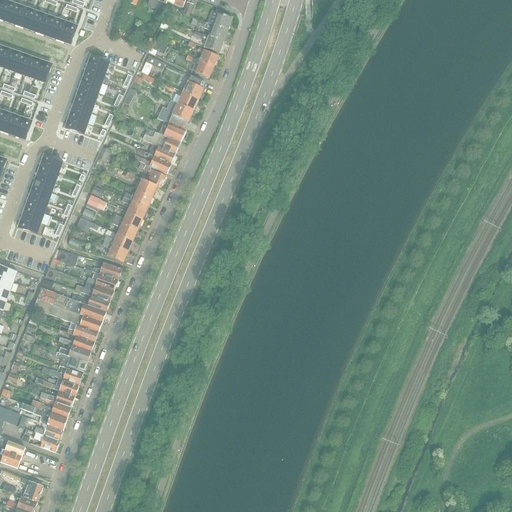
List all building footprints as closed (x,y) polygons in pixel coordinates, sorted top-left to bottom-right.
[(149,0),(149,4),(150,7),(155,9),(159,8),(161,2),(166,4),(167,2),(175,5),(176,0),(149,0)] [(5,1),(0,16),(0,20),(9,23),(16,5),(5,1)] [(188,3),(183,15),(189,17),(193,5),(188,3)] [(16,5),(9,23),(19,27),(26,9),(16,5)] [(26,9),(19,27),(29,31),(36,12),(26,9)] [(212,11),(208,23),(210,24),(228,30),(232,18),(217,13),(212,11)] [(36,12),(29,31),(40,34),(46,16),(36,12)] [(46,16),(40,34),(50,38),(56,20),(46,16)] [(56,20),(50,38),(60,41),(66,23),(56,20)] [(199,21),(197,26),(204,28),(211,31),(209,37),(224,42),(228,30),(210,24),(208,23),(206,23),(199,21)] [(66,23),(60,41),(70,45),(77,27),(66,23)] [(195,32),(193,37),(207,42),(205,48),(220,54),(224,42),(209,37),(202,34),(202,35),(195,32)] [(1,47),(0,48),(0,67),(4,69),(11,51),(1,47)] [(199,48),(198,51),(203,54),(200,61),(199,61),(200,62),(201,61),(214,68),(219,57),(199,48)] [(11,51),(4,69),(14,73),(21,54),(11,51)] [(21,54),(14,73),(25,76),(31,58),(21,54)] [(146,63),(141,72),(147,75),(148,73),(146,72),(149,64),(162,70),(165,64),(149,56),(145,63),(146,63)] [(188,56),(186,59),(193,62),(192,63),(199,66),(195,73),(209,79),(214,68),(201,61),(200,62),(199,61),(188,56)] [(91,57),(87,67),(105,74),(109,63),(91,57)] [(31,58),(25,76),(35,80),(41,62),(31,58)] [(41,62),(35,80),(45,84),(52,65),(41,62)] [(87,67),(84,78),(102,84),(105,74),(87,67)] [(191,76),(183,92),(199,100),(204,89),(202,88),(205,83),(191,76)] [(84,78),(80,88),(98,94),(102,84),(84,78)] [(80,88),(76,98),(95,104),(98,94),(80,88)] [(183,92),(178,104),(193,111),(199,100),(183,92)] [(76,98),(73,108),(91,114),(95,104),(76,98)] [(155,105),(155,113),(156,117),(158,118),(157,119),(164,122),(183,130),(187,122),(188,122),(193,111),(178,104),(172,101),(168,110),(163,108),(162,109),(155,105)] [(73,108),(69,118),(87,125),(91,114),(73,108)] [(1,111),(0,113),(0,131),(4,133),(11,115),(1,111)] [(11,115),(4,133),(15,137),(21,119),(11,115)] [(69,118),(65,129),(84,135),(87,125),(69,118)] [(21,119),(15,137),(25,140),(32,122),(21,119)] [(164,122),(159,134),(180,143),(181,143),(186,132),(183,130),(164,122)] [(148,129),(143,140),(176,154),(180,143),(159,134),(156,133),(155,133),(148,129)] [(143,140),(153,144),(149,154),(154,157),(172,164),(176,154),(143,140)] [(133,143),(131,146),(145,152),(146,149),(133,143)] [(103,148),(98,159),(105,162),(110,151),(103,148)] [(135,156),(134,159),(141,163),(150,167),(152,168),(167,174),(172,164),(154,157),(149,154),(149,155),(148,154),(147,157),(151,159),(151,158),(153,158),(151,163),(135,156)] [(44,156),(40,167),(59,173),(62,163),(44,156)] [(141,163),(139,168),(150,172),(147,178),(142,175),(140,178),(161,187),(167,174),(152,168),(150,167),(141,163)] [(40,167),(37,177),(55,183),(59,173),(40,167)] [(128,173),(125,178),(133,181),(135,176),(128,173)] [(37,177),(33,187),(51,194),(55,183),(37,177)] [(143,180),(138,191),(153,197),(158,186),(143,180)] [(33,187),(30,197),(48,204),(51,194),(33,187)] [(95,187),(92,194),(101,198),(104,192),(95,187)] [(126,193),(124,197),(148,208),(153,197),(138,191),(135,197),(126,193)] [(91,196),(87,204),(97,208),(100,200),(91,196)] [(30,197),(26,207),(44,214),(48,204),(30,197)] [(124,197),(122,202),(131,206),(128,213),(143,219),(148,208),(124,197)] [(26,207),(22,218),(40,224),(44,214),(26,207)] [(85,209),(83,215),(92,219),(95,214),(85,209)] [(116,216),(114,220),(138,230),(143,219),(128,213),(125,219),(116,216)] [(22,218),(19,228),(37,235),(42,237),(46,226),(40,224),(22,218)] [(81,218),(76,228),(87,233),(91,223),(81,218)] [(114,220),(112,224),(121,228),(118,235),(133,241),(138,230),(114,220)] [(106,238),(104,242),(128,252),(133,241),(118,235),(115,242),(106,238)] [(71,239),(69,244),(78,248),(81,243),(71,239)] [(104,242),(103,246),(111,250),(108,257),(123,263),(128,252),(104,242)] [(68,253),(57,250),(54,259),(65,263),(68,253)] [(93,272),(100,274),(119,281),(123,269),(104,262),(102,269),(94,267),(93,272)] [(0,266),(0,277),(14,283),(17,273),(0,266)] [(89,278),(87,282),(96,285),(114,292),(119,281),(100,274),(97,281),(89,278)] [(0,277),(0,288),(10,292),(14,283),(0,277)] [(88,289),(86,294),(92,296),(110,303),(114,292),(96,285),(93,291),(88,289)] [(0,288),(0,299),(7,302),(10,292),(0,288)] [(41,289),(38,299),(103,323),(106,313),(72,300),(41,289)] [(73,296),(72,300),(106,313),(110,303),(92,296),(89,302),(73,296)] [(103,323),(38,299),(34,310),(72,323),(99,333),(103,323)] [(30,320),(26,330),(34,333),(38,322),(30,320)] [(72,323),(70,330),(61,327),(59,331),(76,337),(95,343),(99,333),(72,323)] [(25,335),(22,340),(26,341),(34,344),(36,339),(25,335)] [(59,342),(72,347),(91,354),(95,343),(76,337),(74,343),(60,338),(59,342)] [(61,348),(59,353),(87,364),(91,354),(72,347),(70,352),(61,348)] [(49,350),(48,354),(69,361),(67,367),(84,373),(87,364),(59,353),(49,350)] [(14,363),(12,369),(18,372),(21,365),(14,363)] [(43,368),(42,373),(63,380),(79,386),(83,375),(67,369),(65,375),(50,370),(50,371),(43,368)] [(19,376),(10,373),(8,380),(16,383),(19,376)] [(42,386),(49,388),(59,392),(75,398),(79,386),(63,380),(61,388),(44,382),(42,386)] [(8,398),(11,392),(3,389),(1,395),(8,398)] [(40,397),(55,403),(71,408),(75,398),(59,392),(57,398),(42,393),(40,397)] [(33,401),(31,407),(68,420),(72,409),(71,409),(71,408),(55,403),(53,409),(44,406),(44,405),(33,401)] [(68,420),(31,407),(23,404),(21,408),(31,412),(30,414),(42,418),(40,423),(47,426),(64,431),(68,420)] [(15,413),(10,411),(0,407),(0,419),(4,422),(10,424),(15,413)] [(16,426),(21,415),(15,413),(10,424),(16,426)] [(36,428),(35,433),(60,442),(64,431),(47,426),(45,431),(36,428)] [(60,442),(35,433),(36,434),(34,440),(43,443),(41,448),(56,453),(60,442)] [(0,436),(0,462),(18,470),(26,448),(9,443),(0,439),(1,437),(0,436)] [(22,478),(8,472),(7,476),(20,482),(22,478)] [(27,486),(23,498),(38,503),(44,487),(22,479),(21,483),(27,486)] [(16,489),(4,485),(3,490),(14,494),(16,489)] [(6,507),(17,510),(21,511),(34,511),(38,503),(23,498),(21,497),(18,505),(8,501),(6,507)]
